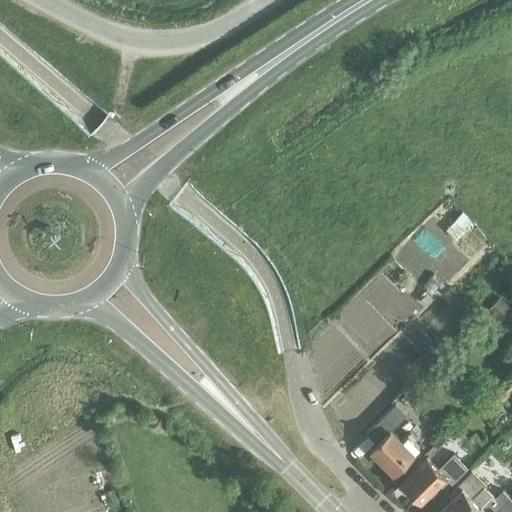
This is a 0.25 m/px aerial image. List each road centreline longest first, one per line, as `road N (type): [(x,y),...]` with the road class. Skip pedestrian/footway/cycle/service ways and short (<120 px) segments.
road 1 (primary): [(311,37),(91,171)]
road 2 (primary): [(123,204),(311,37)]
road 3 (unclassified): [(41,0),(97,30),(161,44),(212,33),(269,0)]
road 4 (tertiary): [(253,433),(123,271)]
road 5 (tertiary): [(92,303),(253,433)]
